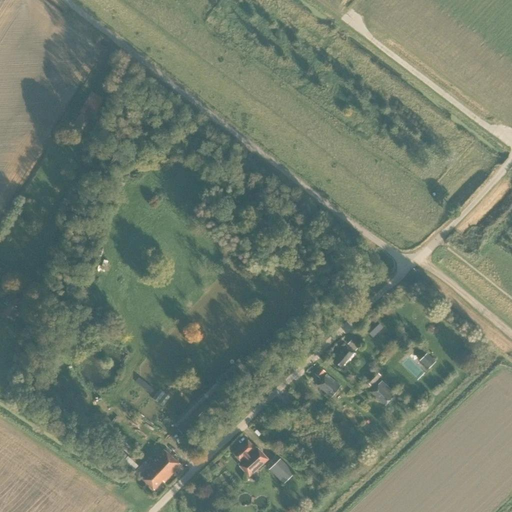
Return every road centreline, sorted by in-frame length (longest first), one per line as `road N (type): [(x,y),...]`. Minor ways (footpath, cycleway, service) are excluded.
road 1 (unclassified): [(409,266),(63,0)]
road 2 (unclassified): [(151,511),(409,266)]
road 3 (unclassified): [(409,266),(511,158)]
road 4 (track): [(419,257),(511,336)]
